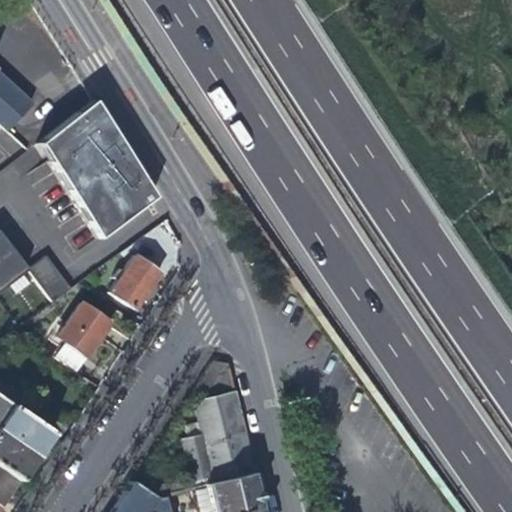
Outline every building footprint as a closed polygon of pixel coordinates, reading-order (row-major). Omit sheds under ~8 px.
[(0,129),(1,131),(25,104),(6,86),(0,81),(0,129)] [(80,108),(36,141),(99,239),(155,198),(136,169),(97,112),(90,101),(80,108)] [(162,259),(169,251),(175,245),(165,232),(161,226),(137,243),(162,259)] [(0,287),(24,269),(0,234),(0,287)] [(97,300),(106,293),(130,258),(126,251),(82,282),(76,286),(97,300)] [(68,291),(43,257),(24,271),(49,305),(68,291)] [(155,276),(130,258),(106,293),(131,311),(142,294),(155,276)] [(48,358),(72,373),(92,342),(104,323),(81,308),(48,358)] [(164,494),(200,485),(249,473),(245,456),(223,363),(210,360),(188,392),(198,398),(191,410),(195,421),(198,436),(185,438),(178,440),(188,482),(183,483),(180,480),(142,488),(153,497),(164,494)] [(0,437),(30,458),(47,433),(35,425),(15,412),(23,400),(0,384),(0,437)] [(182,430),(185,438),(198,436),(195,421),(181,425),(182,430)] [(0,472),(14,481),(22,470),(30,458),(0,437),(0,472)] [(0,502),(6,493),(14,481),(0,472),(0,502)] [(200,485),(206,511),(236,511),(257,507),(254,495),(249,473),(200,485)] [(167,511),(164,494),(153,497),(130,481),(114,504),(108,511),(144,511),(145,511),(146,511),(167,511)]
